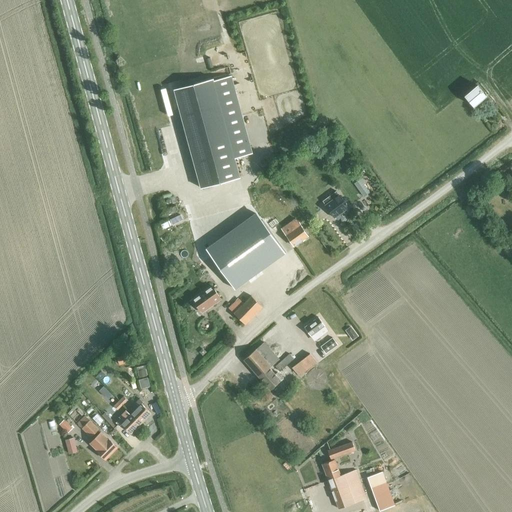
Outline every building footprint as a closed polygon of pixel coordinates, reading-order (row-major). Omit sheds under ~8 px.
[(240,177),(213,80),(175,91),(201,188),(240,177)] [(464,96),(473,107),(485,97),(477,86),(464,96)] [(360,179),(354,183),(364,197),(369,192),(360,179)] [(336,192),(324,200),(327,204),(325,205),(334,217),(348,207),(340,195),(339,195),(336,192)] [(165,214),(166,220),(175,218),(174,212),(165,214)] [(281,228),(294,246),(308,236),(295,218),(281,228)] [(286,253),(262,219),(211,256),(223,274),(235,289),(286,253)] [(192,299),(202,312),(221,299),(211,285),(192,299)] [(236,303),(244,291),(238,288),(231,300),(236,303)] [(251,296),(234,313),(245,324),(262,307),(251,296)] [(318,316),(304,327),(311,336),(312,335),(315,340),(329,331),(318,316)] [(333,338),(321,347),(326,353),(338,345),(333,338)] [(263,343),(244,360),(270,390),(282,379),(277,373),(275,375),(269,368),(279,360),(263,343)] [(310,354),(291,368),(298,377),(300,380),(319,366),(321,369),(322,370),(327,366),(326,365),(322,359),(323,358),(316,349),(310,354)] [(275,367),(279,372),(294,360),(289,355),(275,367)] [(118,358),(120,365),(126,363),(124,357),(118,358)] [(142,379),(154,377),(152,369),(140,371),(142,379)] [(110,392),(116,387),(108,376),(102,380),(110,392)] [(118,400),(122,404),(127,399),(123,395),(118,400)] [(132,414),(141,424),(151,414),(142,405),(144,403),(140,399),(136,403),(140,407),(132,414)] [(117,409),(122,404),(118,400),(113,404),(117,409)] [(94,411),(102,415),(104,409),(97,405),(94,411)] [(65,413),(62,415),(70,425),(73,422),(65,413)] [(92,417),(98,424),(103,419),(96,413),(92,417)] [(131,434),(141,424),(132,414),(125,421),(122,418),(117,423),(120,427),(122,425),(131,434)] [(78,424),(91,438),(99,430),(86,416),(78,424)] [(59,423),(68,432),(72,427),(64,418),(59,423)] [(101,433),(90,444),(97,451),(106,460),(118,449),(109,439),(108,440),(101,433)] [(331,461),(322,464),(328,479),(338,509),(366,499),(356,470),(340,476),(334,460),(334,458),(355,450),(352,442),(328,451),(331,459),(331,461)] [(368,475),(371,486),(386,480),(383,470),(368,475)] [(312,480),(308,482),(313,493),(317,491),(312,480)] [(371,486),(380,509),(395,504),(386,480),(371,486)]
